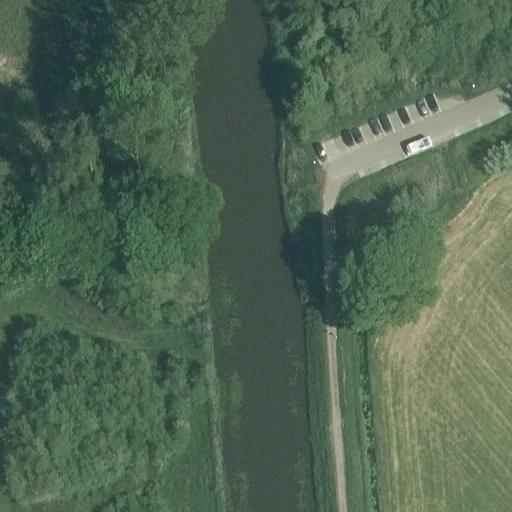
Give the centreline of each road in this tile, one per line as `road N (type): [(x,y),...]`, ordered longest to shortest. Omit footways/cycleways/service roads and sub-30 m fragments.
road 1 (track): [(138,0),(159,196)]
road 2 (unclassified): [(159,196),(0,215)]
road 3 (track): [(326,172),(331,330)]
